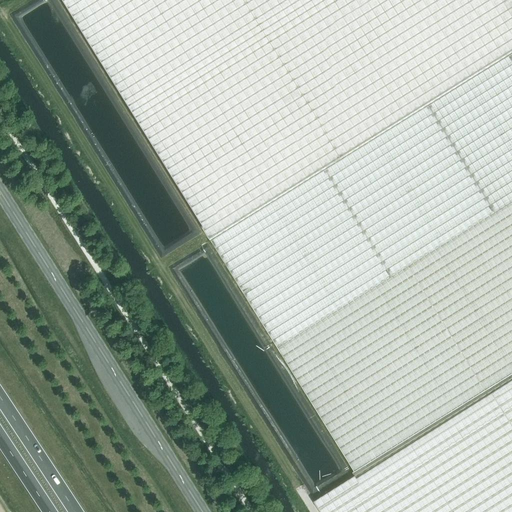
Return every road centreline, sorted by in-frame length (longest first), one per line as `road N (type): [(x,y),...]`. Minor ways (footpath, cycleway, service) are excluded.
road 1 (secondary): [(202,511),(0,191)]
road 2 (trunk): [(75,511),(0,398)]
